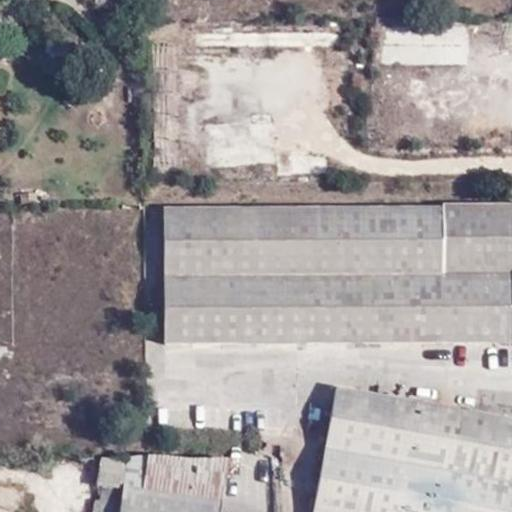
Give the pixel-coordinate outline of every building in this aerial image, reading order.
[(132,0),(86,0),(86,5),(98,7),(98,3),(108,5),(107,15),(131,17),(132,0)] [(183,172),(182,50),(152,50),(152,172),(183,172)] [(270,128),(210,129),(211,169),(271,168),(270,128)] [(329,149),(277,148),(276,172),(329,173),(329,149)] [(511,215),(385,219),(160,222),(159,355),(438,352),(511,350),(511,215)] [(511,511),(511,426),(337,396),(317,511),(511,511)] [(102,504),(92,503),(91,511),(221,511),(230,463),(100,460),(94,486),(103,488),(102,504)] [(13,488),(0,485),(0,509),(10,511),(10,507),(24,509),(26,495),(12,493),(13,488)]
